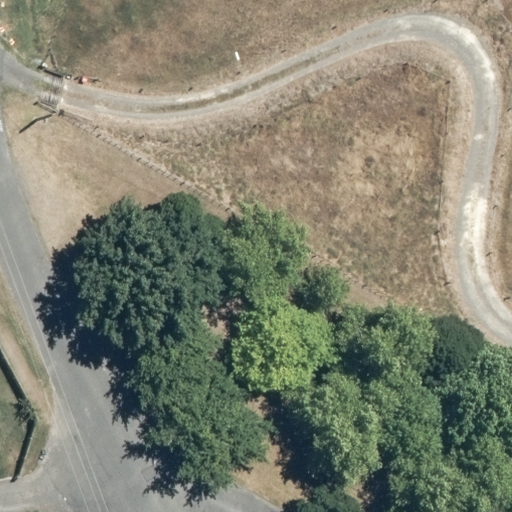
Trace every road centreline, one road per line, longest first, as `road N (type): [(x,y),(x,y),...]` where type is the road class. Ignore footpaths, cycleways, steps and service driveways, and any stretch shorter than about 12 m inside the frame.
road 1 (residential): [(0,202),(73,363),(155,511)]
road 2 (unknown): [(0,14),(62,71),(135,90)]
